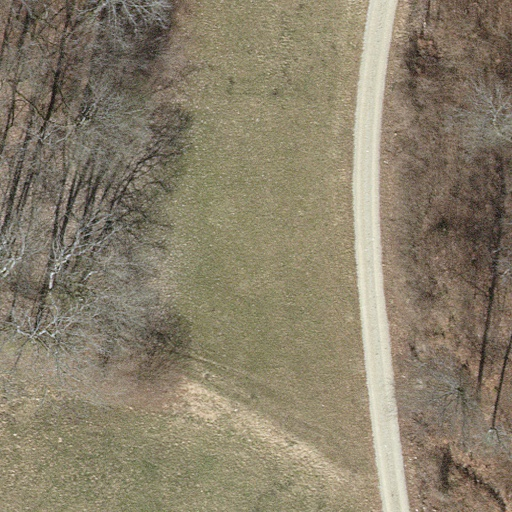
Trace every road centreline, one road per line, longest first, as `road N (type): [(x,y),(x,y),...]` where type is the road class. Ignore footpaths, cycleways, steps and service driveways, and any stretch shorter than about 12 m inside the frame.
road 1 (track): [(393,511),(359,141),(383,0)]
road 2 (track): [(383,460),(189,357),(0,294)]
